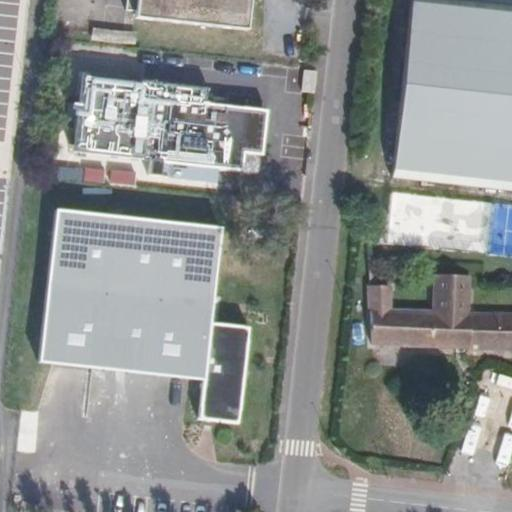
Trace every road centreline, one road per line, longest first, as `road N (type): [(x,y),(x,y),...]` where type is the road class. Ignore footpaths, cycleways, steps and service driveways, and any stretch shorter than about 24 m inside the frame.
road 1 (unclassified): [(298,491),(351,0)]
road 2 (unclassified): [(298,491),(481,511)]
